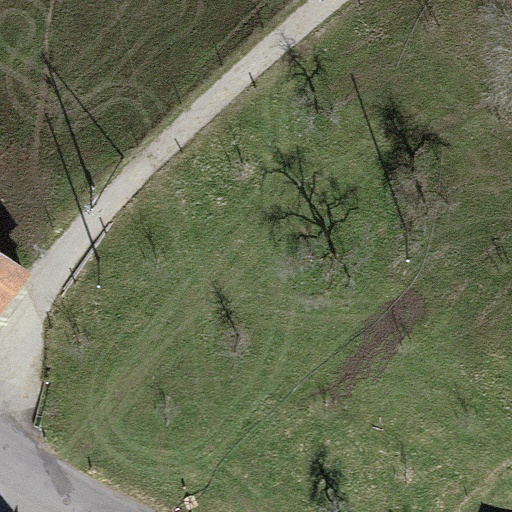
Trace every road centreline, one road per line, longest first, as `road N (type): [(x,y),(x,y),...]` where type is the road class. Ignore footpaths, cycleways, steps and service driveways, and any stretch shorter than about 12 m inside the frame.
road 1 (track): [(0,378),(33,308),(90,221),(320,0)]
road 2 (unclassified): [(109,511),(0,450)]
